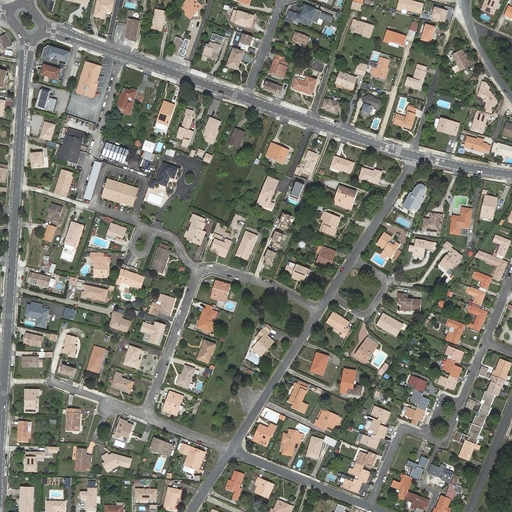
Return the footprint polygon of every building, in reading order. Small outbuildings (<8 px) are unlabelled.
[(53,10),(55,0),(43,0),(44,0),(44,2),(46,5),(47,7),(50,9),(53,10)] [(107,0),(107,1),(101,0),(97,0),(94,16),(104,18),(106,11),(112,12),(114,0),(107,0)] [(193,17),(202,6),(197,2),(197,0),(187,0),(181,8),(186,11),(186,15),(189,18),(193,17)] [(422,13),(424,4),(407,0),(399,0),(397,9),(402,11),(403,9),(422,13)] [(486,0),(482,9),(493,14),(498,0),(486,0)] [(359,3),(353,2),(352,8),(360,10),(361,4),(359,3)] [(333,17),(305,5),(301,15),(296,13),(294,20),(310,26),(312,21),(317,22),(319,17),(331,22),(333,17)] [(166,12),(165,11),(166,7),(159,6),(158,10),(156,10),(152,28),(162,30),(166,12)] [(449,11),(436,7),(432,21),(439,23),(440,19),(446,21),(449,11)] [(251,27),(254,16),(234,10),(231,21),(251,27)] [(125,38),(136,40),(140,22),(129,19),(125,38)] [(374,26),(354,20),(352,27),(355,28),(354,32),(370,37),(374,26)] [(436,28),(426,25),(423,24),(418,38),(417,37),(415,43),(420,45),(422,40),(431,43),(436,28)] [(403,45),(406,37),(387,31),(384,41),(399,46),(400,44),(403,45)] [(307,43),(309,37),(295,32),(293,40),(300,43),(301,41),(307,43)] [(219,51),(224,37),(213,34),(209,45),(207,44),(203,55),(214,59),(217,50),(219,51)] [(254,37),(243,34),(240,43),(251,47),(254,37)] [(5,50),(12,47),(5,35),(1,37),(5,46),(4,47),(5,50)] [(187,47),(190,40),(185,39),(184,41),(181,40),(182,39),(176,37),(173,46),(175,46),(173,52),(174,53),(173,54),(178,56),(179,53),(184,55),(186,50),(185,50),(186,47),(187,47)] [(44,48),(41,59),(50,62),(51,58),(68,63),(71,53),(48,45),(44,48)] [(227,66),(238,69),(244,52),(233,49),(227,66)] [(462,50),(452,55),(458,65),(453,68),(456,73),(472,64),(470,60),(468,61),(465,57),(464,54),(462,50)] [(386,68),(387,68),(390,60),(380,57),(378,63),(374,62),(371,73),(373,74),(374,73),(384,76),(386,68)] [(285,66),(286,63),(275,59),(270,72),(284,77),(287,67),(285,66)] [(96,85),(102,67),(86,62),(77,92),(78,93),(93,98),(94,97),(97,86),(96,85)] [(58,79),(61,70),(45,65),(42,74),(58,79)] [(365,76),(367,68),(359,65),(356,73),(365,76)] [(408,77),(405,84),(418,88),(421,81),(423,81),(426,71),(417,68),(413,78),(408,77)] [(353,89),(357,78),(340,72),(336,83),(353,89)] [(312,95),(317,80),(307,77),(305,82),(296,79),(293,88),(312,95)] [(283,87),(267,82),(264,88),(280,94),(283,87)] [(496,101),(490,92),(488,91),(489,87),(486,83),(483,82),(479,96),(482,96),(483,98),(484,99),(487,103),(485,108),(491,109),(492,106),(494,107),(495,106),(496,101)] [(38,108),(45,110),(50,91),(44,89),(38,108)] [(130,115),(137,91),(132,89),(131,91),(126,90),(124,95),(122,94),(118,105),(121,105),(120,108),(126,110),(125,113),(130,115)] [(382,101),(374,98),(373,96),(369,95),(363,98),(362,100),(365,104),(362,114),(363,116),(367,117),(369,116),(371,110),(370,108),(371,106),(379,109),(382,101)] [(329,100),(325,99),(321,109),(326,110),(325,111),(338,115),(342,103),(330,99),(329,100)] [(166,129),(175,105),(165,102),(156,126),(157,128),(164,131),(166,129)] [(404,124),(412,127),(417,109),(408,106),(407,111),(408,112),(406,117),(397,114),(394,124),(403,127),(404,124)] [(193,132),(189,130),(193,117),(192,117),(193,112),(187,109),(186,114),(182,128),(181,128),(179,133),(186,136),(183,145),(187,147),(189,141),(190,141),(193,132)] [(490,120),(491,116),(477,112),(472,128),(484,131),(487,119),(490,120)] [(220,122),(211,118),(209,123),(211,124),(209,128),(205,130),(208,134),(204,137),(208,143),(215,137),(218,131),(217,130),(220,122)] [(457,133),(459,124),(441,118),(438,130),(445,132),(445,130),(457,133)] [(56,125),(45,122),(41,137),(51,140),(56,125)] [(511,124),(506,123),(502,134),(511,137),(511,124)] [(60,145),(56,158),(76,164),(80,151),(79,151),(84,134),(68,129),(63,146),(60,145)] [(229,143),(239,147),(245,133),(235,129),(229,143)] [(485,153),(488,144),(476,141),(477,139),(467,136),(464,147),(485,153)] [(170,144),(169,146),(175,148),(177,142),(170,140),(169,143),(170,144)] [(155,144),(145,141),(142,150),(152,153),(155,144)] [(124,163),(128,150),(107,142),(102,155),(124,163)] [(285,149),(285,151),(276,147),(276,145),(272,143),(266,155),(284,163),(289,151),(285,149)] [(511,156),(511,147),(498,143),(495,153),(504,156),(505,154),(511,156)] [(312,173),(319,155),(309,151),(306,159),(308,160),(304,170),(312,173)] [(33,167),(43,166),(42,153),(32,154),(33,167)] [(350,173),(354,163),(335,157),(331,167),(350,173)] [(84,198),(90,200),(102,163),(95,161),(84,198)] [(164,164),(157,183),(167,186),(170,177),(171,177),(174,178),(178,169),(164,164)] [(378,184),(382,172),(375,170),(374,172),(363,168),(360,178),(378,184)] [(70,181),(73,173),(62,169),(59,181),(71,185),(72,182),(70,181)] [(270,202),(278,181),(268,177),(258,203),(268,207),(268,206),(272,208),(274,204),(270,202)] [(133,206),(138,189),(108,180),(103,196),(133,206)] [(70,189),(71,185),(59,181),(55,193),(65,196),(68,188),(70,189)] [(301,198),(306,184),(297,181),(292,194),(301,198)] [(422,198),(424,194),(424,193),(425,189),(423,186),(419,185),(416,189),(415,189),(412,194),(414,195),(410,201),(407,200),(403,206),(411,211),(413,207),(418,209),(424,199),(422,198)] [(351,207),(356,192),(340,187),(338,193),(341,194),(339,200),(342,201),(340,206),(345,207),(345,205),(351,207)] [(494,205),(495,205),(497,198),(486,195),(481,216),(491,219),(494,205)] [(47,218),(58,222),(63,208),(58,206),(57,207),(53,205),(51,211),(50,211),(47,218)] [(450,233),(468,235),(472,210),(462,208),(461,217),(453,216),(450,233)] [(340,218),(324,212),(321,219),(326,220),(322,231),(333,235),(340,218)] [(291,217),(283,214),(279,223),(282,224),(280,228),(287,231),(288,227),(287,227),(291,217)] [(423,230),(440,232),(442,215),(433,214),(433,220),(425,219),(423,230)] [(205,224),(204,223),(205,220),(193,215),(190,221),(193,222),(190,227),(192,228),(189,236),(200,241),(204,232),(202,231),(205,224)] [(65,243),(75,246),(82,226),(72,222),(65,243)] [(122,240),(126,229),(112,224),(108,235),(117,238),(116,242),(122,244),(123,240),(122,240)] [(51,241),(56,228),(48,225),(44,239),(51,241)] [(251,251),(257,236),(246,232),(237,255),(246,259),(249,251),(251,251)] [(284,235),(276,232),(272,241),(274,242),(273,246),(279,249),(281,245),(280,245),(284,235)] [(396,242),(394,245),(389,242),(392,237),(385,232),(377,244),(384,249),(381,255),(386,258),(387,256),(391,259),(400,244),(396,242)] [(503,260),(510,241),(496,235),(494,241),(501,244),(497,253),(494,252),(492,256),(502,260),(503,260)] [(225,258),(232,242),(217,236),(211,250),(219,253),(219,255),(225,258)] [(425,247),(426,241),(416,240),(415,247),(410,246),(410,251),(414,252),(414,255),(423,257),(425,247)] [(437,243),(426,241),(425,247),(436,249),(437,243)] [(170,252),(169,251),(170,247),(161,244),(159,248),(151,269),(161,272),(163,265),(165,266),(170,252)] [(336,252),(323,247),(323,248),(320,254),(317,262),(330,267),(336,252)] [(277,253),(269,250),(265,260),(267,260),(266,264),(272,267),(273,263),(277,253)] [(461,259),(463,256),(454,250),(451,253),(450,252),(448,255),(447,255),(439,264),(448,271),(451,267),(454,270),(462,260),(461,259)] [(499,281),(507,262),(503,260),(502,260),(492,256),(479,251),(475,256),(498,265),(493,279),(499,281)] [(108,258),(103,258),(103,253),(91,253),(91,254),(86,253),(86,257),(91,257),(91,262),(95,262),(94,277),(107,277),(108,258)] [(52,263),(43,260),(40,269),(49,272),(50,270),(52,263)] [(307,280),(311,270),(297,265),(295,268),(287,265),(285,272),(297,277),(298,274),(302,276),(301,278),(307,280)] [(125,271),(121,269),(117,280),(121,282),(125,271)] [(141,289),(145,278),(125,271),(121,282),(141,289)] [(487,289),(491,278),(474,271),(472,277),(482,281),(480,286),(479,291),(481,292),(485,293),(487,289)] [(52,277),(31,273),(28,282),(41,285),(44,286),(50,287),(50,286),(50,284),(51,279),(52,277)] [(70,277),(69,284),(75,285),(77,279),(70,277)] [(225,302),(230,285),(216,281),(215,285),(217,286),(214,296),(218,297),(217,300),(225,302)] [(108,291),(87,286),(85,291),(85,293),(87,297),(88,297),(105,301),(108,291)] [(479,308),(485,293),(481,292),(479,291),(468,286),(466,292),(476,296),(474,302),(471,301),(469,305),(470,305),(479,308)] [(175,299),(161,294),(157,304),(153,303),(149,314),(157,317),(158,311),(170,315),(175,299)] [(421,311),(421,300),(407,299),(408,294),(398,294),(397,298),(399,299),(401,299),(401,304),(401,309),(408,310),(408,308),(412,309),(412,310),(421,311)] [(42,308),(43,305),(32,302),(31,305),(28,305),(26,315),(38,318),(37,325),(45,327),(49,310),(42,308)] [(479,331),(487,312),(479,308),(470,305),(467,311),(478,315),(474,325),(473,328),(479,331)] [(75,317),(76,311),(66,308),(64,318),(71,319),(72,316),(75,317)] [(213,311),(204,308),(198,327),(211,332),(214,323),(211,322),(214,316),(216,317),(218,312),(213,310),(213,311)] [(123,315),(114,311),(113,315),(115,316),(114,319),(113,319),(110,325),(127,332),(131,322),(122,318),(123,315)] [(346,328),(348,324),(340,319),(342,317),(334,312),(327,322),(343,332),(341,335),(345,338),(350,330),(346,328)] [(398,326),(400,323),(384,314),(378,325),(384,329),(386,327),(398,333),(401,327),(398,326)] [(457,344),(465,325),(449,319),(446,324),(450,326),(444,339),(457,344)] [(164,329),(154,325),(144,322),(141,331),(150,334),(148,341),(157,344),(161,333),(162,333),(164,329)] [(261,356),(274,341),(267,335),(269,333),(264,329),(259,335),(263,338),(253,349),(261,356)] [(43,337),(26,333),(24,343),(41,346),(43,337)] [(78,346),(75,345),(77,338),(68,335),(65,345),(66,346),(65,349),(64,349),(63,352),(75,356),(78,346)] [(375,349),(378,345),(368,338),(356,355),(366,362),(372,354),(370,353),(373,348),(375,349)] [(198,359),(209,363),(216,344),(207,341),(204,349),(202,349),(198,359)] [(137,361),(141,350),(130,346),(125,363),(138,368),(140,362),(137,361)] [(460,363),(464,352),(449,346),(445,354),(448,355),(447,358),(448,358),(455,361),(460,363)] [(88,369),(98,372),(105,350),(95,347),(88,369)] [(323,375),(329,357),(317,353),(315,361),(317,361),(313,372),(323,375)] [(22,357),(22,367),(39,367),(39,360),(39,357),(22,357)] [(458,379),(462,368),(454,365),(455,361),(448,358),(443,370),(451,373),(450,376),(458,379)] [(506,375),(511,363),(501,359),(496,371),(494,370),(493,375),(505,380),(506,380),(508,376),(506,375)] [(386,362),(378,372),(383,376),(391,365),(386,362)] [(188,388),(195,369),(186,366),(182,377),(180,376),(177,384),(188,388)] [(130,393),(134,382),(121,378),(122,374),(117,372),(114,380),(110,379),(109,383),(113,384),(112,386),(130,393)] [(453,390),(458,379),(450,376),(447,374),(446,378),(441,376),(437,384),(453,390)] [(505,380),(493,375),(492,375),(491,379),(492,380),(487,392),(495,395),(498,396),(503,384),(504,384),(505,380)] [(424,389),(427,382),(411,376),(408,384),(416,387),(415,390),(423,393),(424,389)] [(302,403),(308,389),(296,383),(293,387),(295,388),(289,401),(295,404),(293,407),(304,412),(307,405),(302,403)] [(26,411),(36,411),(36,395),(39,395),(39,390),(26,390),(26,411)] [(425,410),(430,399),(422,396),(423,393),(415,390),(411,401),(419,404),(418,407),(425,410)] [(495,395),(487,392),(486,391),(481,403),(483,404),(481,408),(489,411),(495,395)] [(176,415),(183,396),(172,392),(167,404),(170,405),(167,412),(176,415)] [(382,421),(386,423),(391,412),(375,406),(372,414),(379,417),(378,420),(379,420),(382,421)] [(419,426),(425,410),(418,407),(416,410),(408,407),(405,415),(413,419),(411,423),(419,426)] [(482,427),(489,411),(481,408),(479,412),(478,411),(473,423),(482,427)] [(67,430),(79,431),(81,409),(68,409),(67,430)] [(333,428),(339,417),(324,410),(318,421),(316,420),(315,424),(325,429),(327,425),(333,428)] [(384,439),(388,428),(380,425),(382,421),(379,420),(378,420),(373,418),(369,429),(377,432),(376,436),(377,436),(380,438),(384,439)] [(130,436),(134,425),(126,422),(126,421),(121,419),(114,436),(120,438),(122,433),(130,436)] [(18,440),(27,441),(28,423),(19,422),(18,440)] [(274,431),(277,426),(271,423),(269,428),(262,425),(260,430),(258,429),(255,435),(256,436),(254,441),(266,446),(273,430),(274,431)] [(479,435),(482,427),(473,423),(467,436),(456,431),(455,435),(461,438),(468,440),(475,443),(477,439),(482,441),(484,437),(479,435)] [(302,434),(300,434),(298,431),(290,430),(289,434),(284,434),(283,442),(285,442),(283,454),(292,456),(295,442),(300,443),(302,434)] [(380,438),(377,436),(376,436),(369,433),(368,436),(360,433),(358,438),(362,439),(360,443),(376,449),(380,438)] [(310,454),(318,456),(323,440),(312,437),(310,446),(312,447),(310,454)] [(168,443),(168,446),(158,442),(159,440),(155,438),(150,449),(156,451),(157,449),(168,453),(172,445),(168,443)] [(473,448),(475,443),(468,440),(466,444),(464,443),(459,456),(469,459),(473,448)] [(181,451),(188,454),(190,447),(183,444),(181,451)] [(201,462),(205,453),(192,447),(185,465),(195,469),(198,461),(201,462)] [(86,458),(86,455),(87,450),(78,449),(76,469),(90,471),(91,458),(86,458)] [(44,457),(44,452),(27,452),(27,471),(36,471),(36,457),(44,457)] [(373,466),(377,455),(370,452),(368,455),(360,452),(356,463),(364,466),(365,463),(373,466)] [(129,467),(131,459),(113,454),(109,456),(108,453),(102,456),(106,462),(103,463),(108,471),(120,465),(129,467)] [(426,467),(429,459),(422,456),(419,464),(409,460),(406,466),(413,468),(410,477),(414,479),(419,480),(423,469),(421,469),(422,466),(426,467)] [(366,483),(371,472),(362,469),(364,466),(356,463),(353,469),(350,468),(348,472),(356,476),(355,479),(363,482),(366,483)] [(442,464),(440,467),(431,464),(428,473),(439,477),(440,475),(442,476),(441,480),(450,483),(453,474),(454,473),(446,470),(447,466),(442,464)] [(242,488),(240,487),(244,474),(235,471),(232,480),(230,480),(227,489),(235,492),(235,493),(239,495),(242,488)] [(410,477),(401,473),(400,477),(402,478),(400,482),(394,480),(391,485),(401,489),(400,492),(397,498),(405,501),(405,500),(408,494),(408,492),(414,479),(410,477)] [(461,494),(463,488),(457,485),(460,477),(453,474),(450,483),(449,485),(450,486),(445,497),(451,499),(454,500),(457,492),(461,494)] [(358,493),(363,482),(355,479),(350,477),(349,480),(346,479),(342,487),(358,493)] [(268,498),(274,485),(258,478),(255,485),(257,486),(255,492),(268,498)] [(87,510),(96,510),(96,488),(95,488),(95,484),(90,484),(89,488),(88,492),(81,492),(81,498),(87,498),(87,510)] [(23,511),(33,511),(33,488),(22,488),(21,498),(24,498),(23,511)] [(180,498),(182,491),(169,488),(164,509),(174,511),(177,497),(180,498)] [(157,499),(157,490),(136,489),(136,499),(140,499),(148,499),(157,499)] [(426,511),(430,501),(408,492),(408,494),(405,500),(409,501),(412,503),(410,508),(416,511),(417,508),(426,511)] [(451,499),(445,497),(442,495),(436,508),(435,507),(433,511),(442,511),(443,511),(446,511),(449,511),(451,508),(448,507),(451,499)] [(290,511),(293,507),(278,500),(273,511),(270,511),(271,511),(270,511),(290,511)] [(64,510),(65,502),(47,501),(46,511),(55,511),(56,510),(64,510)] [(123,511),(123,502),(117,502),(117,506),(106,506),(105,511),(123,511)]
